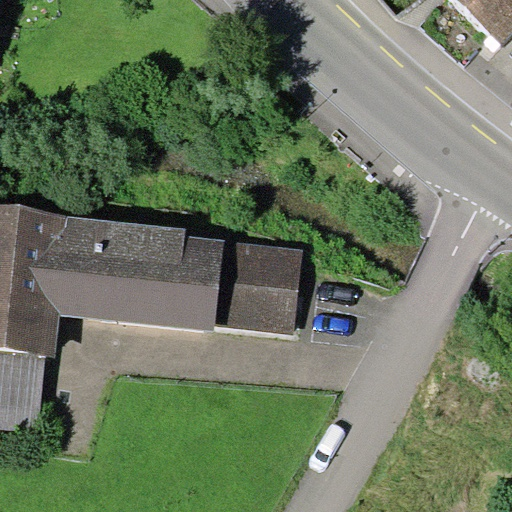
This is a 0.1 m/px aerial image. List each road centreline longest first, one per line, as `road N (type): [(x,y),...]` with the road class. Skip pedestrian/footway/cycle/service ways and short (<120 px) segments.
road 1 (unclassified): [(493,176),(318,511)]
road 2 (secondary): [(493,176),(365,81),(288,0)]
